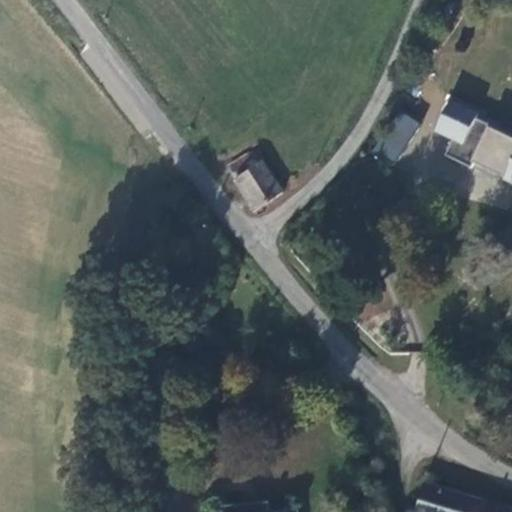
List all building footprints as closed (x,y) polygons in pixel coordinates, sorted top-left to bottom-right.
[(399,110),(373,151),(393,164),(420,123),(399,110)] [(511,139),(487,129),(472,157),(511,178),(511,139)] [(452,162),(428,174),(435,188),(459,178),(452,162)] [(252,167),(229,185),(236,194),(258,176),(252,167)] [(258,176),(236,194),(259,226),(281,207),(258,176)] [(473,511),(416,494),(410,504),(421,509),(420,511),(473,511)]
